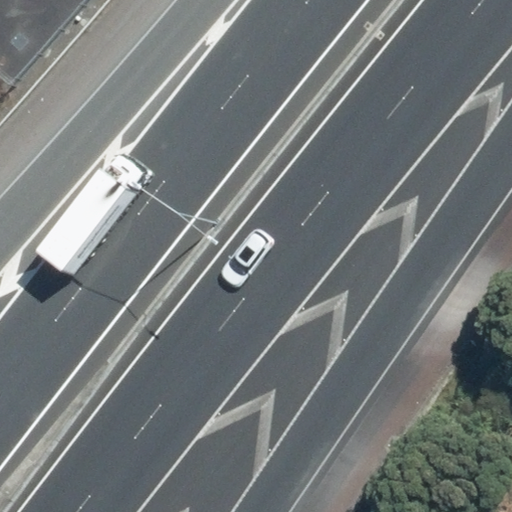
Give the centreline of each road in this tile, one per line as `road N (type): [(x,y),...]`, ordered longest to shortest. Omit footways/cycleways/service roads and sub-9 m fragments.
road 1 (motorway): [(500,0),(257,276),(77,511)]
road 2 (motorway): [(0,390),(292,0)]
road 3 (motorway): [(511,164),(285,511)]
road 4 (motorway): [(0,201),(183,0)]
